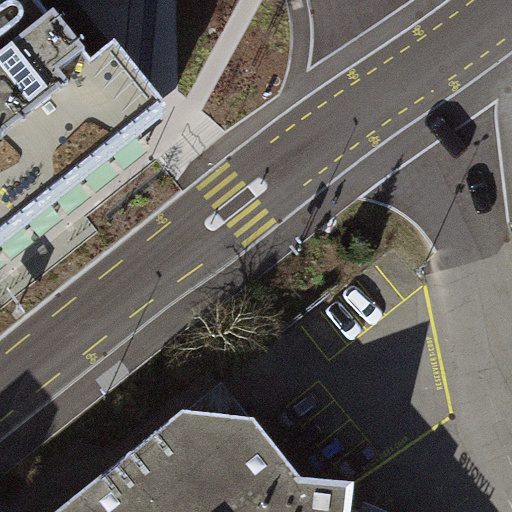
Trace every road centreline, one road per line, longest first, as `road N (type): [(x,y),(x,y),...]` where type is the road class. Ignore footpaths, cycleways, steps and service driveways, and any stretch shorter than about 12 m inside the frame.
road 1 (unclassified): [(0,393),(398,86)]
road 2 (unclassified): [(507,0),(398,86)]
